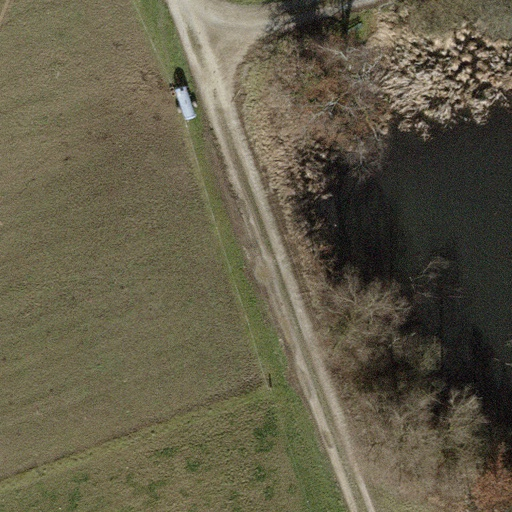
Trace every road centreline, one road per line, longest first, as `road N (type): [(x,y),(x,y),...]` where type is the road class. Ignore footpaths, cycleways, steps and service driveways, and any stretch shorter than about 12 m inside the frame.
road 1 (track): [(366,511),(186,0)]
road 2 (track): [(201,44),(360,0)]
